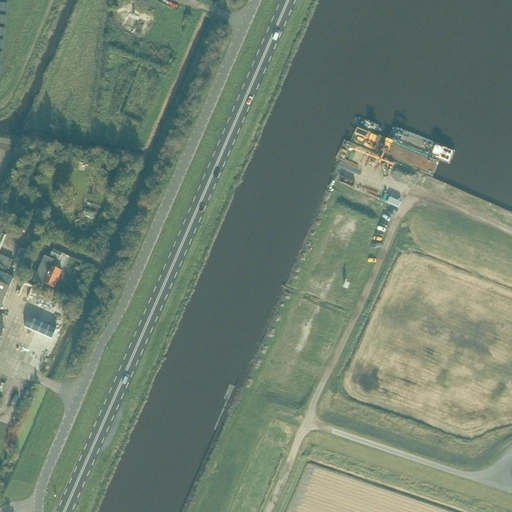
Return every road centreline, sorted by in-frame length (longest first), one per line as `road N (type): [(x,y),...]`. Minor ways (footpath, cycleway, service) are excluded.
road 1 (primary): [(65,511),(288,0)]
road 2 (unclassified): [(38,511),(44,474),(257,0)]
road 3 (track): [(511,232),(429,196),(408,199),(307,421)]
road 4 (unclassified): [(511,455),(493,485),(307,421)]
